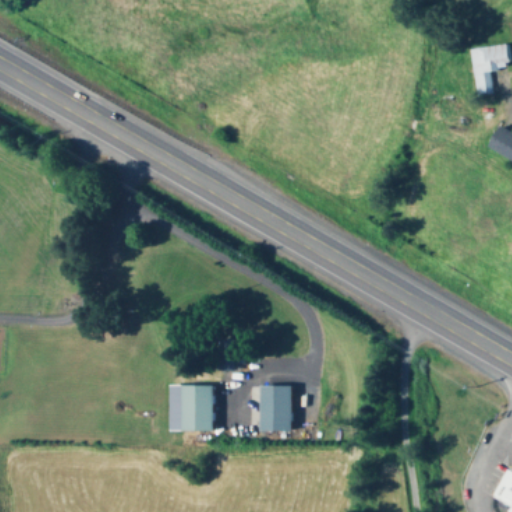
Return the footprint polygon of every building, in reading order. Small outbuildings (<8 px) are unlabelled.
[(468,49),(504,45),(506,60),(493,62),(494,71),(486,72),(488,93),(473,95),(468,49)] [(497,125),(511,133),(511,160),(485,146),(497,125)] [(264,383),(296,383),(296,428),(265,429),(264,383)] [(211,384),(166,384),(166,429),(211,430),(211,384)] [(503,468),(511,472),(511,506),(489,495),(503,468)]
